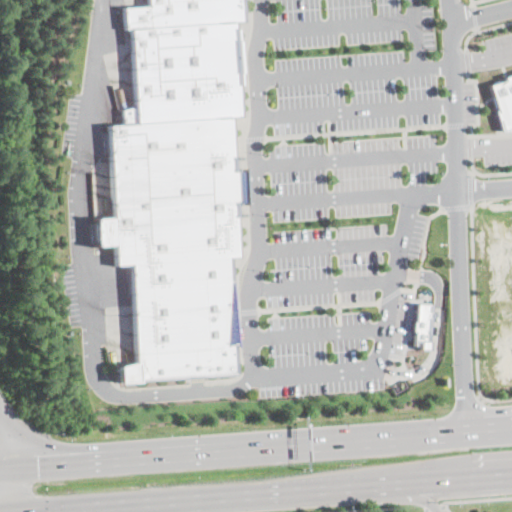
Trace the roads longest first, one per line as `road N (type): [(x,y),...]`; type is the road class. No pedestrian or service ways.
road 1 (primary): [(511,429),(0,469)]
road 2 (primary): [(0,510),(511,477)]
road 3 (motorway): [(346,444),(202,440),(63,450),(37,443),(0,414)]
